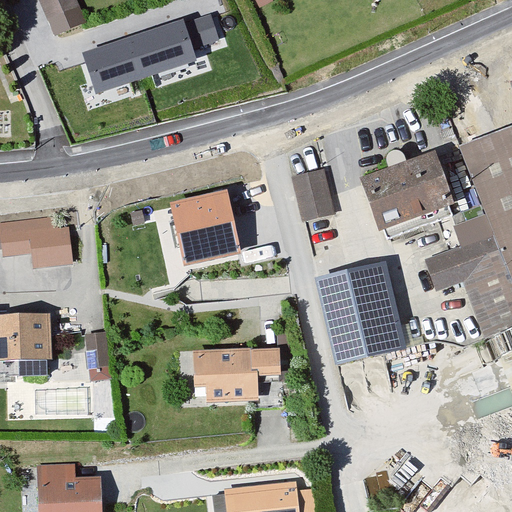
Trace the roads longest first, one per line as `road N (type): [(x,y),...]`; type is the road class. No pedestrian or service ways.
road 1 (residential): [(266,129),(338,434),(314,448),(120,473)]
road 2 (tertiary): [(511,23),(266,129)]
road 3 (tertiary): [(266,129),(60,176)]
road 4 (residential): [(60,176),(0,6)]
